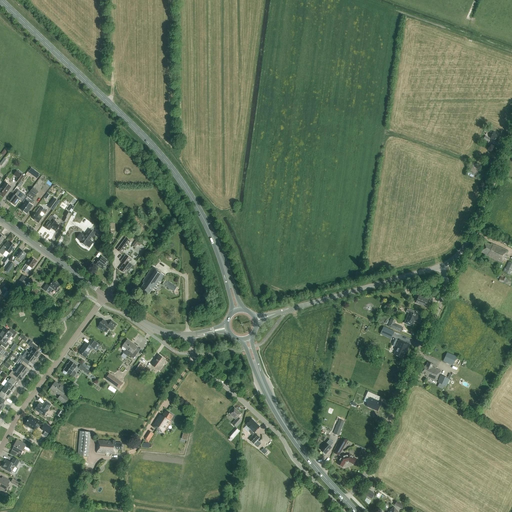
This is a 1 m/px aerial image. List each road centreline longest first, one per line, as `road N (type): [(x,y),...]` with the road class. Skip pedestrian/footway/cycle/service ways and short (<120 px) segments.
road 1 (primary): [(208,229),(147,140),(0,0)]
road 2 (unclassified): [(344,511),(293,460),(281,435),(196,363),(189,335)]
road 3 (unclassified): [(380,441),(445,291),(441,266)]
road 4 (residential): [(0,449),(104,294)]
road 5 (unclassified): [(286,310),(441,266)]
road 6 (unclassified): [(441,266),(465,246),(511,140)]
road 7 (tertiary): [(104,294),(0,218)]
